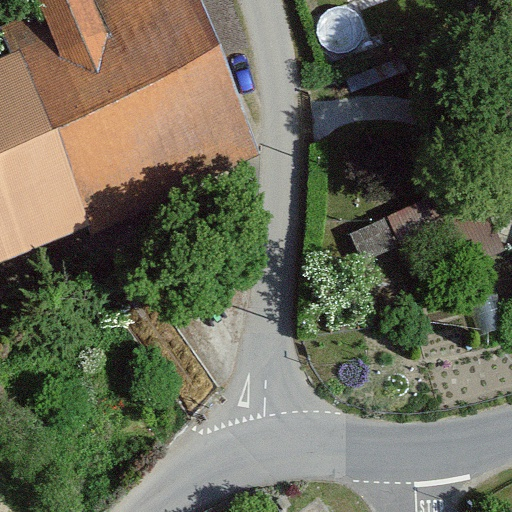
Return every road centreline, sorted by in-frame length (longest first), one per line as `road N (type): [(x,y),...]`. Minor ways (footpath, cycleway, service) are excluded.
road 1 (residential): [(268,450),(263,412),(284,186),(275,66),(259,0)]
road 2 (unclassified): [(411,451),(311,443),(268,450)]
road 3 (unclassified): [(268,450),(194,477),(146,511)]
